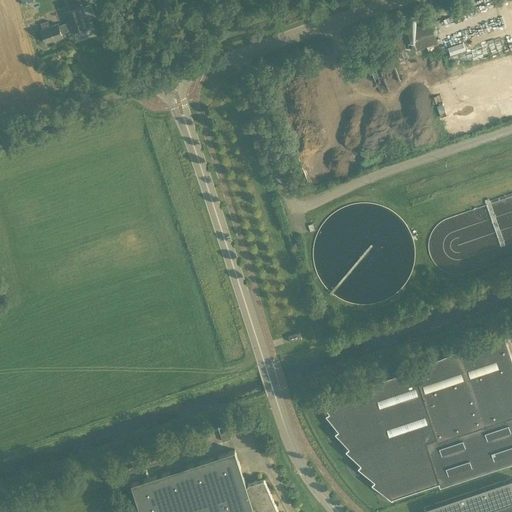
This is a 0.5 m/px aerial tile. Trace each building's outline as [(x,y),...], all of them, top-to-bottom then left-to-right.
[(68,24),(59,27),(61,34),(70,31),(70,33),(89,26),(83,6),(64,12),(68,24)] [(420,20),(425,18),(422,9),(416,11),(420,20)] [(61,34),(59,27),(58,24),(50,27),(48,21),(40,23),(42,29),(46,43),(62,37),(61,34)] [(414,49),(438,41),(431,21),(407,30),(414,49)] [(392,52),(404,47),(399,32),(393,35),(394,38),(389,40),(392,52)] [(299,333),(288,336),(290,342),(301,339),(299,333)] [(412,364),(414,368),(323,399),(320,395),(318,396),(329,412),(326,415),(338,430),(335,433),(349,447),(346,450),(361,464),(358,467),(374,481),(372,484),(392,499),(393,498),(438,483),(440,486),(511,462),(511,357),(504,334),(412,364)] [(264,479),(262,479),(246,485),(235,450),(131,484),(140,511),(278,511),(265,481),(264,479)] [(126,467),(127,472),(163,460),(162,456),(126,467)] [(511,511),(511,478),(424,508),(425,511),(511,511)]
